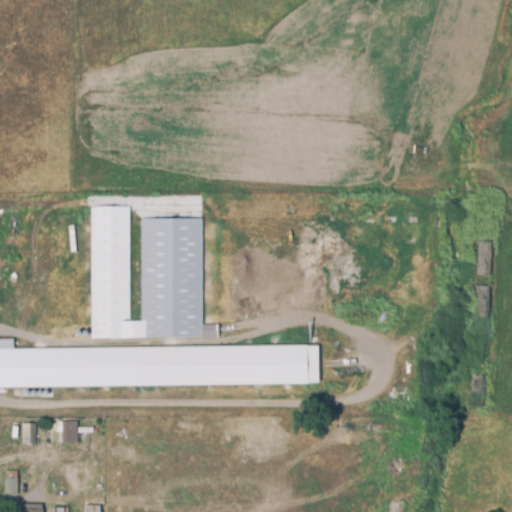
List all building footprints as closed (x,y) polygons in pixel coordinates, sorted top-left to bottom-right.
[(201,218),(201,325),(216,325),(216,337),(95,337),(95,208),(122,208),(123,322),(140,322),(139,218),(201,218)] [(475,275),(488,275),(489,242),(476,242),(475,275)] [(0,336),(12,336),(12,346),(305,338),(305,380),(0,385),(0,336)] [(62,443),(62,422),(76,422),(76,443),(62,443)] [(22,446),(22,424),(35,424),(35,445),(22,446)] [(5,470),(18,470),(18,497),(3,497),(3,479),(5,479),(5,470)] [(387,511),(387,501),(401,501),(401,511),(387,511)]
